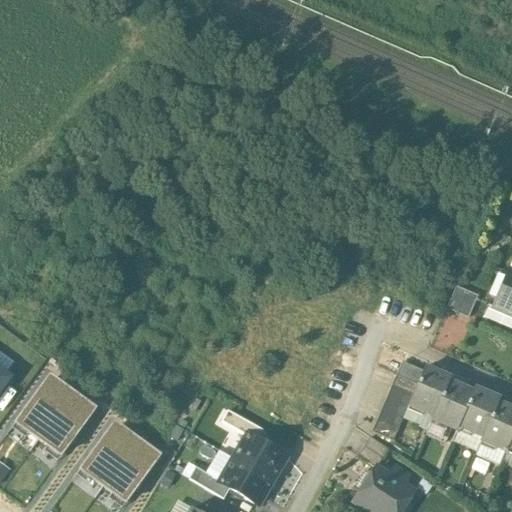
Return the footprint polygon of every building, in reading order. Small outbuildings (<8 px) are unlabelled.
[(511,273),(508,272),(492,307),(492,308),(511,316),(511,273)] [(467,292),(456,287),(446,309),(457,314),(467,292)] [(478,297),(467,292),(457,314),(468,319),(478,297)] [(511,316),(492,308),(492,307),(489,306),(483,319),(511,331),(511,316)] [(423,371),(402,362),(396,376),(417,385),(423,371)] [(449,381),(424,370),(417,385),(412,397),(408,406),(433,417),(447,384),(448,385),(449,381)] [(417,385),(396,376),(391,388),(412,397),(417,385)] [(0,401),(11,385),(0,377),(0,401)] [(38,441),(72,394),(52,380),(44,391),(41,389),(15,425),(38,441)] [(448,385),(447,384),(433,417),(431,421),(457,432),(458,427),(472,395),(471,395),(448,385)] [(412,397),(391,388),(386,399),(407,408),(408,406),(412,397)] [(499,402),(473,391),(471,395),(472,395),(458,427),(482,438),(483,438),(497,405),(497,406),(499,402)] [(91,408),(72,394),(38,441),(60,458),(86,422),(83,420),(91,408)] [(407,408),(386,399),(381,410),(403,419),(407,408)] [(511,412),(497,406),(497,405),(483,438),(482,438),(480,442),(506,453),(507,449),(507,448),(511,436),(511,412)] [(403,419),(381,410),(377,421),(398,430),(403,419)] [(263,432),(227,412),(221,423),(246,437),(247,437),(257,443),(263,432)] [(398,430),(377,421),(372,433),(393,442),(398,430)] [(102,499),(137,448),(113,431),(78,483),(102,499)] [(257,443),(247,437),(246,437),(232,461),(271,483),(285,459),(257,443)] [(370,439),(357,458),(376,470),(388,451),(370,439)] [(128,511),(162,464),(137,448),(102,499),(121,511),(128,511)] [(271,483),(232,461),(219,483),(218,484),(229,491),(257,507),(271,483)] [(219,483),(195,469),(188,481),(223,501),(229,491),(218,484),(219,483)] [(412,494),(376,470),(372,476),(367,473),(363,474),(356,484),(356,488),(361,492),(354,503),(367,511),(400,511),(401,511),(412,494)] [(432,487),(422,481),(416,490),(426,496),(432,487)]
